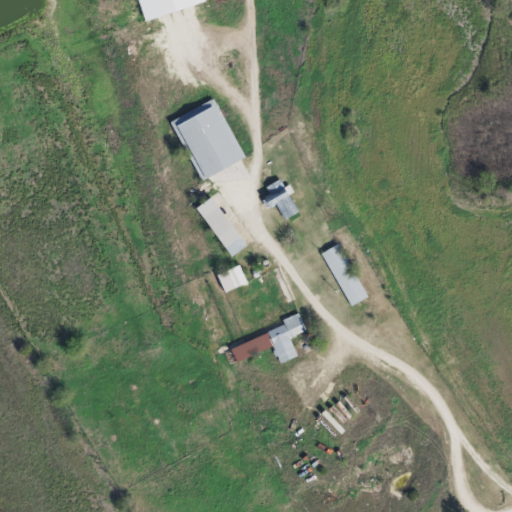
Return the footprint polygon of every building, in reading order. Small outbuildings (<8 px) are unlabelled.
[(132,0),(139,22),(199,6),(197,0),(132,0)] [(200,181),(244,161),(217,101),(173,121),(200,181)] [(275,203),(286,221),(299,213),(280,181),(267,189),(275,203)] [(231,258),(246,248),(212,198),(197,208),(231,258)] [(367,300),(340,245),(323,254),(350,309),(367,300)] [(226,294),(248,283),(239,266),(217,277),(226,294)] [(286,327),(230,349),(235,364),(274,348),(280,365),(298,358),(290,339),(306,333),(299,315),(283,321),(286,327)]
